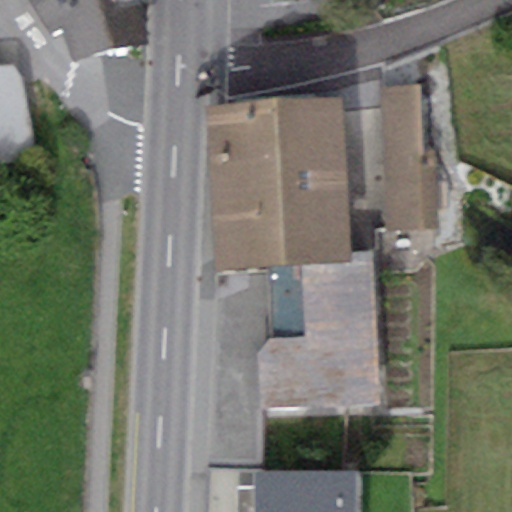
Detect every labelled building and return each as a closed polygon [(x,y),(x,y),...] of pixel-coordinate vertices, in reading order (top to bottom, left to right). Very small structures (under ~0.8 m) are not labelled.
[(76,55),(141,42),(133,2),(147,0),(32,0),(54,35),(65,28),(76,55)] [(0,160),(36,156),(21,77),(0,78),(0,160)] [(419,154),(417,89),(384,90),(389,227),(432,225),(430,154),(419,154)] [(343,254),(335,109),(215,115),(222,265),(307,261),(343,259),(343,254)] [(368,252),(343,254),(343,259),(307,261),(311,341),(271,343),(262,354),(265,405),(376,400),(368,252)] [(350,511),(351,481),(263,481),(263,488),(240,488),(239,511),(350,511)]
